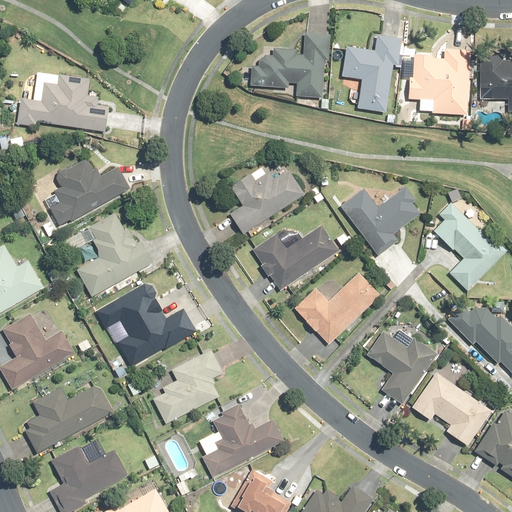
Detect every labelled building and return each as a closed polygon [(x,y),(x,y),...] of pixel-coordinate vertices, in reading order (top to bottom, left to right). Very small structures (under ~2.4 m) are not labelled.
[(328,100),(334,34),(306,31),(305,53),(256,49),(253,85),(298,89),(297,98),(328,100)] [(401,66),(404,37),(380,34),(378,49),(347,46),(343,77),(362,79),(359,108),(391,112),(395,65),(401,66)] [(470,115),(475,48),(445,46),(444,57),(415,54),(411,99),(420,100),(419,111),(470,115)] [(511,52),(479,53),(479,99),(504,99),(504,112),(511,112),(511,52)] [(22,96),(19,123),(109,133),(113,101),(92,98),(95,76),(61,73),(60,83),(44,82),(42,98),(22,96)] [(9,135),(0,136),(0,149),(10,149),(9,135)] [(53,209),(63,228),(136,188),(122,164),(104,174),(93,155),(56,176),(62,187),(54,191),(62,204),(53,209)] [(232,211),(247,235),(312,195),(290,160),(269,172),(265,166),(233,186),(244,204),(232,211)] [(365,185),(339,206),(379,257),(402,239),(399,234),(429,210),(408,183),(381,205),(365,185)] [(451,273),(470,292),(511,248),(511,247),(496,232),(490,238),(453,202),(441,214),(445,218),(433,230),(464,260),(451,273)] [(77,268),(93,298),(158,263),(145,240),(137,244),(118,210),(88,227),(103,254),(77,268)] [(253,251),(283,292),(343,250),(323,222),(288,246),(279,233),(253,251)] [(0,246),(0,313),(48,286),(32,259),(20,266),(7,243),(0,246)] [(296,306),(331,344),(385,294),(361,270),(332,298),(319,284),(296,306)] [(116,343),(132,370),(200,331),(186,307),(171,316),(150,280),(109,303),(129,337),(116,343)] [(87,308),(81,298),(72,303),(78,313),(87,308)] [(462,305),(448,318),(473,345),(477,341),(498,364),(501,361),(511,373),(511,326),(501,315),(497,319),(486,308),(474,308),(469,313),(462,305)] [(0,366),(14,390),(79,353),(65,328),(48,338),(33,311),(3,328),(18,356),(0,366)] [(382,389),(405,404),(440,351),(416,335),(409,345),(384,329),(368,354),(394,370),(382,389)] [(92,347),(87,338),(76,344),(80,353),(92,347)] [(227,374),(214,348),(172,368),(179,380),(151,394),(167,425),(223,397),(215,380),(227,374)] [(494,409),(438,373),(415,408),(433,420),(437,414),(453,425),(449,431),(471,445),(494,409)] [(141,391),(135,379),(125,384),(132,396),(141,391)] [(24,425),(40,453),(115,410),(100,383),(72,399),(64,385),(34,402),(41,415),(24,425)] [(195,443),(213,477),(286,440),(274,417),(256,427),(242,401),(213,416),(220,430),(195,443)] [(494,422),(475,452),(497,466),(499,463),(503,465),(500,469),(511,476),(511,415),(505,411),(497,424),(494,422)] [(54,488),(67,511),(72,511),(133,477),(117,449),(94,461),(83,442),(54,459),(66,481),(54,488)] [(160,464),(154,454),(143,459),(148,470),(160,464)] [(255,467),(237,503),(255,511),(296,511),(300,504),(272,489),(277,479),(255,467)] [(187,472),(177,476),(180,482),(175,484),(181,497),(189,494),(183,481),(190,478),(187,472)] [(365,511),(375,497),(355,483),(343,501),(320,485),(301,511),(365,511)] [(173,511),(159,487),(124,508),(119,501),(101,511),(173,511)]
